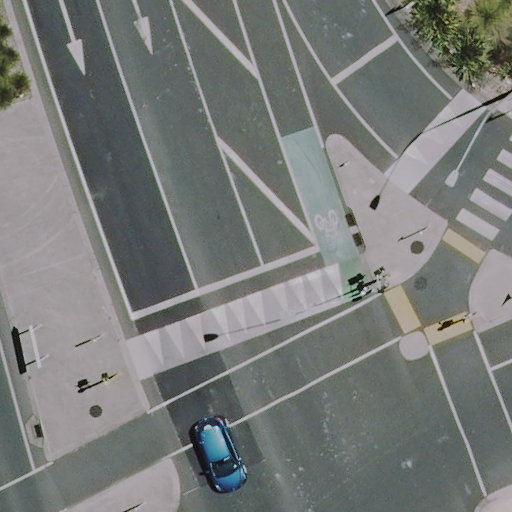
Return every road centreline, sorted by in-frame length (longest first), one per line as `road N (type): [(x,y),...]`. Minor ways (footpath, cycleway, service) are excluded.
road 1 (primary): [(158,0),(232,271),(311,511)]
road 2 (trunk): [(308,0),(426,139),(511,188)]
road 3 (trunk): [(324,511),(511,406)]
